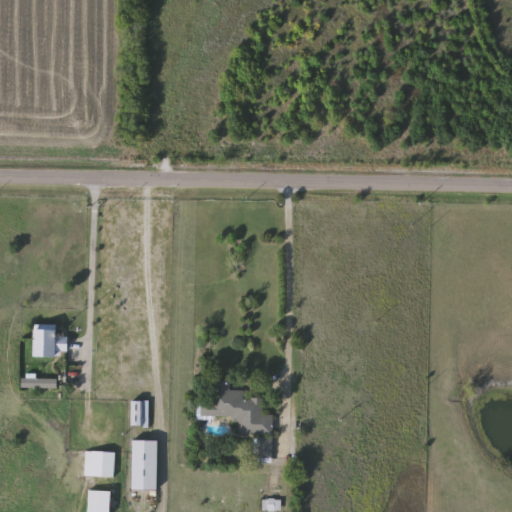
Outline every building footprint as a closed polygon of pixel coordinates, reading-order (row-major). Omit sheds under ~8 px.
[(33,358),(33,325),(57,325),(57,358),(33,358)] [(56,389),(21,389),(21,379),(56,379),(56,389)] [(272,436),(237,436),(237,420),(197,419),(197,396),(212,396),(212,382),(227,382),(227,391),(242,391),(242,400),(262,400),(262,416),(272,416),(272,436)] [(83,478),(83,452),(113,453),(113,478),(83,478)] [(111,492),(111,511),(86,511),(86,492),(111,492)]
